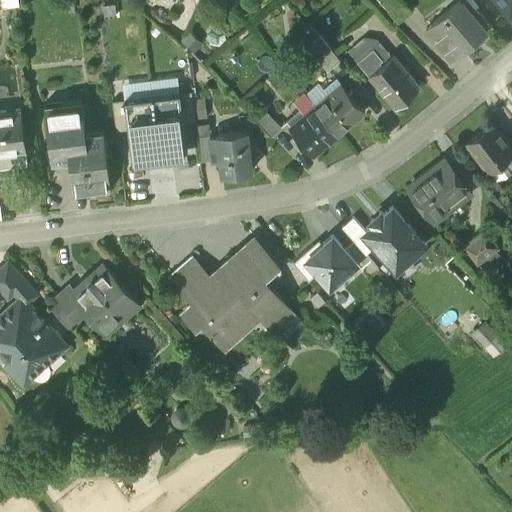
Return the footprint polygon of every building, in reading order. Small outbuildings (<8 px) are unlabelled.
[(410,12),(399,0),(377,0),(398,22),(410,12)] [(511,0),(496,0),(509,14),(511,11),(511,0)] [(460,1),(431,26),(439,36),(434,40),(450,61),(490,28),(475,10),(470,14),(460,1)] [(340,61),(319,37),(307,47),(327,71),(340,61)] [(372,48),(356,61),(394,107),(418,87),(393,56),(384,63),(372,48)] [(347,91),(341,84),(315,106),(338,133),(364,111),(357,102),(361,99),(351,87),(347,91)] [(192,92),(181,94),(184,124),(195,122),(192,92)] [(184,124),(181,94),(124,100),(128,130),(133,164),(188,157),(184,124)] [(103,130),(85,132),(81,100),(43,105),(51,163),(69,161),(73,193),(111,189),(103,130)] [(116,132),(128,130),(124,100),(112,102),(116,132)] [(315,106),(290,128),(296,135),(292,139),(301,150),(305,146),(312,155),(338,133),(315,106)] [(21,109),(0,111),(0,168),(28,165),(21,109)] [(280,127),(262,109),(253,118),(270,137),(280,127)] [(209,133),(208,124),(195,126),(200,162),(212,160),(210,142),(211,142),(210,133),(209,133)] [(511,149),(492,124),(466,144),(488,172),(511,153),(511,149)] [(246,132),(225,134),(225,140),(211,142),(210,142),(212,160),(212,161),(219,160),(221,175),(251,172),(246,132)] [(444,160),(409,188),(434,220),(469,192),(444,160)] [(373,225),(365,232),(376,245),(398,269),(425,244),(392,208),(384,216),(381,213),(370,222),(373,225)] [(366,254),(376,245),(365,232),(353,219),(342,228),(355,242),(366,254)] [(485,231),(464,247),(477,264),(498,248),(485,231)] [(312,246),(292,264),(308,281),(317,273),(329,287),(357,264),(345,250),(333,237),(317,251),(312,246)] [(255,239),(208,281),(191,261),(170,280),(193,306),(183,315),(196,330),(202,325),(223,349),(260,316),(275,334),(298,313),(270,282),(265,286),(262,282),(279,267),(255,239)] [(355,242),(345,250),(357,264),(369,278),(379,269),(366,254),(355,242)] [(36,294),(8,263),(0,270),(0,289),(7,297),(13,292),(19,298),(22,296),(27,302),(36,294)] [(104,263),(81,283),(82,285),(75,291),(74,293),(90,310),(86,314),(98,329),(115,314),(119,319),(138,302),(104,263)] [(75,291),(69,285),(55,298),(77,322),(86,314),(90,310),(74,293),(75,291)] [(27,302),(22,296),(19,298),(0,315),(0,358),(1,359),(5,360),(9,360),(13,358),(18,363),(10,370),(20,381),(32,371),(32,368),(33,365),(35,363),(37,361),(40,361),(43,362),(46,363),(65,346),(44,324),(46,323),(27,302)] [(473,334),(493,356),(506,345),(486,323),(473,334)] [(413,398),(404,406),(414,418),(429,417),(413,398)]
